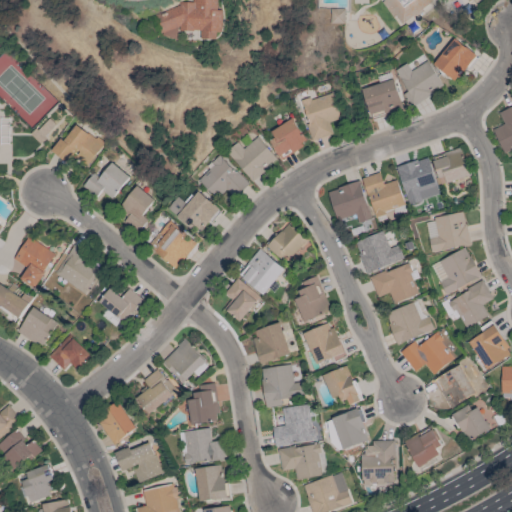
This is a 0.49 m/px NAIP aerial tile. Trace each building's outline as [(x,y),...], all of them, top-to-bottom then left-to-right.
[(218,0),(193,0),(194,2),(154,14),(160,37),(178,37),(178,31),(201,31),(201,39),(217,39),(217,34),(223,32),(223,10),(219,10),(218,0)] [(381,0),(398,25),(433,1),(431,0),(381,0)] [(343,24),(344,9),(329,9),(329,23),(343,24)] [(433,64),(454,82),(476,56),(454,38),(433,64)] [(407,92),(402,94),(409,106),(442,87),(428,60),(410,70),(407,63),(394,70),(407,92)] [(371,119),(403,109),(394,79),(361,89),(371,119)] [(332,134),(328,122),(339,119),(332,92),(300,101),(311,140),(332,134)] [(511,105),(498,112),(504,125),(492,130),(504,154),(511,150),(511,105)] [(31,134),(39,142),(56,126),(49,118),(31,134)] [(306,144),(293,118),(267,132),(280,157),(306,144)] [(53,152),(67,163),(73,155),(87,166),(103,143),(74,123),(53,152)] [(242,148),(237,142),(226,150),(251,181),(277,160),(257,136),(242,148)] [(438,184),(469,176),(461,148),(431,156),(438,184)] [(224,189),(234,198),(248,184),(219,155),(196,179),(215,198),(224,189)] [(439,195),(427,157),(396,166),(408,204),(439,195)] [(112,199),(129,176),(110,163),(99,178),(92,173),(83,187),(96,197),(101,191),(112,199)] [(396,180),(383,184),(379,173),(362,178),(373,216),(404,206),(396,180)] [(336,220),(355,214),(357,223),(371,219),(359,181),(327,191),(336,220)] [(147,220),(142,215),(154,200),(136,185),(118,208),(125,214),(121,220),(137,233),(147,220)] [(197,235),(220,210),(199,191),(176,216),(197,235)] [(186,204),(177,198),(169,210),(177,216),(186,204)] [(433,217),(436,237),(428,238),(430,252),(469,245),(463,212),(433,217)] [(196,244),(169,221),(147,246),(175,269),(196,244)] [(284,254),(289,259),(307,240),(286,221),(264,244),(280,259),(284,254)] [(354,241),(365,273),(403,259),(398,245),(389,248),(382,231),(354,241)] [(55,254),(27,237),(13,259),(26,268),(20,278),(34,287),(55,254)] [(102,267),(72,246),(54,273),(84,294),(102,267)] [(439,282),(445,294),(480,277),(466,247),(438,261),(447,278),(439,282)] [(284,267),(257,249),(238,276),(264,295),(284,267)] [(393,303),(419,294),(412,273),(408,263),(369,277),(376,297),(389,293),(393,303)] [(301,282),(304,291),(292,296),(303,322),(330,311),(316,275),(301,282)] [(223,309),(239,322),(259,297),(237,278),(224,294),(231,300),(223,309)] [(492,299),(484,282),(449,299),(463,328),(488,317),(482,304),(492,299)] [(0,305),(19,318),(29,303),(0,284),(0,305)] [(123,322),(142,300),(129,288),(121,297),(110,288),(98,301),(123,322)] [(397,345),(433,330),(427,315),(423,317),(416,301),(384,314),(397,345)] [(57,323),(32,307),(17,332),(41,347),(57,323)] [(480,328),(482,332),(468,341),(486,369),(511,353),(490,321),(480,328)] [(261,363),(290,355),(279,322),(251,331),(261,363)] [(304,332),(314,364),(334,357),(335,361),(344,358),(332,322),(304,332)] [(432,375),(454,358),(434,332),(402,356),(415,372),(424,364),(432,375)] [(63,370),(70,363),(77,370),(91,356),(70,334),(48,355),(63,370)] [(182,384),(206,361),(185,339),(161,361),(182,384)] [(434,379),(441,391),(438,392),(449,410),(477,393),(459,364),(434,379)] [(281,405),(280,399),(304,396),(302,382),(293,383),(290,365),(260,369),(265,407),(281,405)] [(348,405),(359,401),(348,366),(323,374),(331,401),(345,397),(348,405)] [(511,394),(511,366),(500,366),(501,395),(511,394)] [(176,391),(156,369),(143,380),(145,384),(131,396),(148,415),(176,391)] [(193,393),(194,400),(188,400),(189,423),(218,421),(216,383),(204,384),(204,392),(193,393)] [(135,431),(120,403),(96,416),(111,444),(135,431)] [(477,404),(453,415),(466,442),(489,431),(477,404)] [(0,435),(20,420),(7,405),(0,410),(0,435)] [(281,407),(283,426),(272,427),(273,446),(313,442),(309,405),(281,407)] [(369,440),(358,408),(331,418),(342,450),(369,440)] [(418,467),(440,455),(436,448),(441,446),(430,426),(403,442),(418,467)] [(223,440),(210,442),(208,428),(179,432),(183,465),(225,459),(223,440)] [(27,445),(17,430),(0,441),(0,448),(14,469),(41,451),(34,440),(27,445)] [(363,486),(394,485),(393,440),(371,441),(371,446),(362,447),(363,486)] [(115,453),(121,471),(132,468),(137,482),(162,474),(150,441),(115,453)] [(295,480),(327,474),(321,442),(277,451),(281,471),(293,469),(295,480)] [(28,478),(20,481),(29,503),(52,494),(47,482),(53,480),(47,464),(25,472),(28,478)] [(200,503),(228,498),(221,464),(194,469),(200,503)] [(327,511),(351,504),(340,472),(302,485),(311,511),(327,511)] [(145,506),(135,508),(135,511),(177,511),(175,498),(177,498),(174,483),(141,490),(145,506)] [(69,511),(67,499),(41,504),(43,511),(69,511)]
